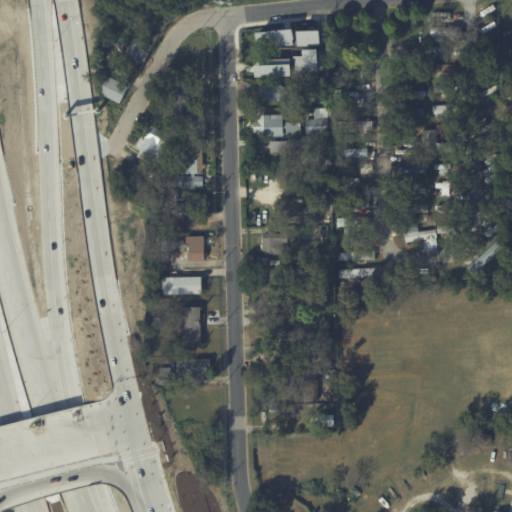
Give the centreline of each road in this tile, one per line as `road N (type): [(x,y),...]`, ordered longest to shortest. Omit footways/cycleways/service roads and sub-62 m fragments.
road 1 (motorway): [(91,511),(58,271),(39,0)]
road 2 (residential): [(232,13),(238,478),(245,511)]
road 3 (secondary): [(126,399),(95,270),(65,0)]
road 4 (motorway): [(91,511),(0,233)]
road 5 (residential): [(232,13),(181,27),(110,150)]
road 6 (residential): [(377,0),(232,13)]
